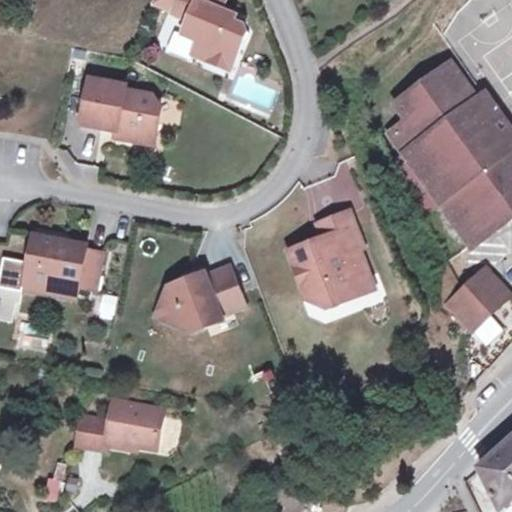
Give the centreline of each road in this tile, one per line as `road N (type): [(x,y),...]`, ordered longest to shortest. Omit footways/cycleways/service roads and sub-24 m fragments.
road 1 (residential): [(274,0),(306,88),(308,132),(259,199),(214,215),(0,185)]
road 2 (secondary): [(389,511),(511,406)]
